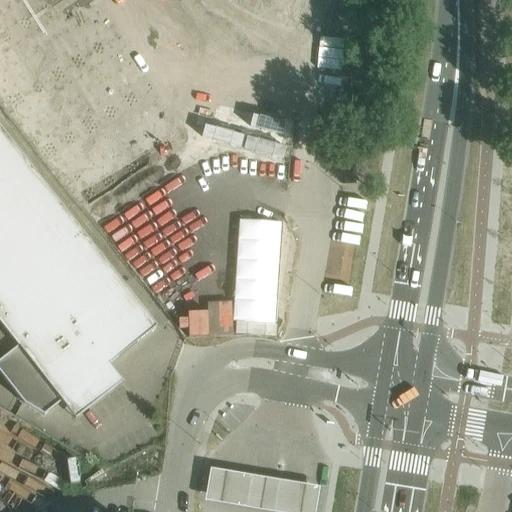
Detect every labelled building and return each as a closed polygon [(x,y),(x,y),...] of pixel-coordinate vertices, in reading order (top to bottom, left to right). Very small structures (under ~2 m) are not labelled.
[(0,0),(0,103),(79,204),(182,139),(94,0),(0,0)] [(312,0),(311,29),(344,30),(345,0),(312,0)] [(153,325),(0,129),(0,327),(17,349),(0,362),(0,374),(24,405),(44,417),(61,403),(75,420),(120,381),(106,365),(153,325)] [(0,331),(0,355),(12,347),(0,331)] [(280,485),(211,474),(206,505),(247,511),(316,511),(320,492),(280,485)]
